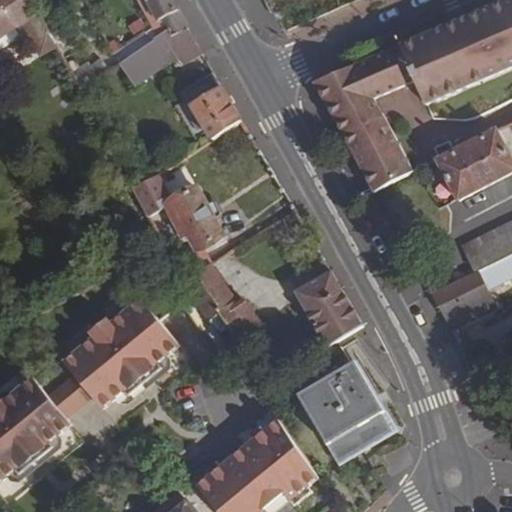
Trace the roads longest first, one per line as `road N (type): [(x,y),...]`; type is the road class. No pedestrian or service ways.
road 1 (secondary): [(453,477),(434,402),(263,85)]
road 2 (tertiary): [(446,0),(263,85)]
